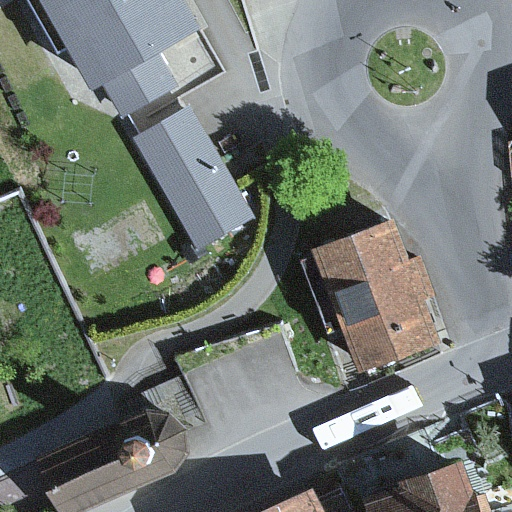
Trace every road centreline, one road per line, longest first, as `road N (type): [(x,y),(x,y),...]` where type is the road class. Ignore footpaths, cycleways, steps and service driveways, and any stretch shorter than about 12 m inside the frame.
road 1 (tertiary): [(511,355),(293,448),(168,511)]
road 2 (residential): [(511,355),(425,144)]
road 3 (residential): [(425,144),(468,117),(485,69),(469,21),(442,0)]
road 4 (residential): [(372,0),(339,29),(330,53),(337,103),(353,124)]
